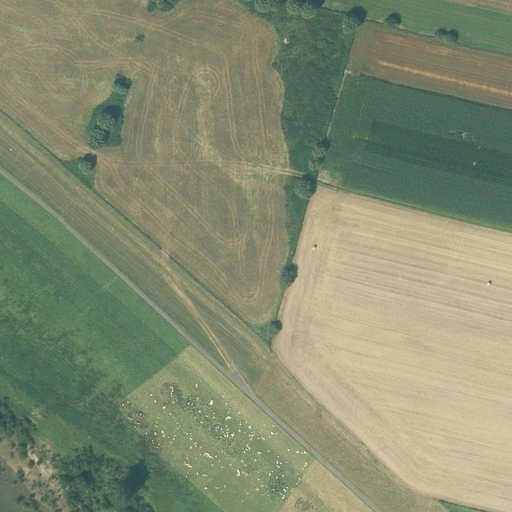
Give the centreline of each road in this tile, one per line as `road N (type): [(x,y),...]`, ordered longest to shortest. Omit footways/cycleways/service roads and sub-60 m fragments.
road 1 (track): [(382,511),(0,168)]
road 2 (track): [(305,180),(511,230)]
